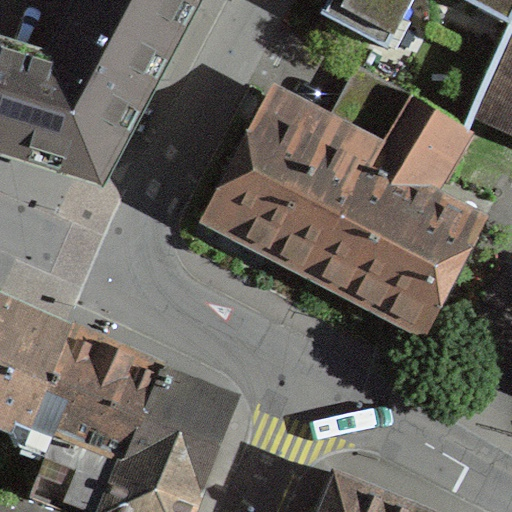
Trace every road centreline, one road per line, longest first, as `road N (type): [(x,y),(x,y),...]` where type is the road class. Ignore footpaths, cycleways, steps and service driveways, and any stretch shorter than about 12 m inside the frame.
road 1 (residential): [(255,0),(111,278)]
road 2 (residential): [(307,379),(511,484)]
road 3 (residential): [(111,278),(307,379)]
road 4 (residential): [(250,511),(307,379)]
road 5 (residential): [(0,231),(111,278)]
